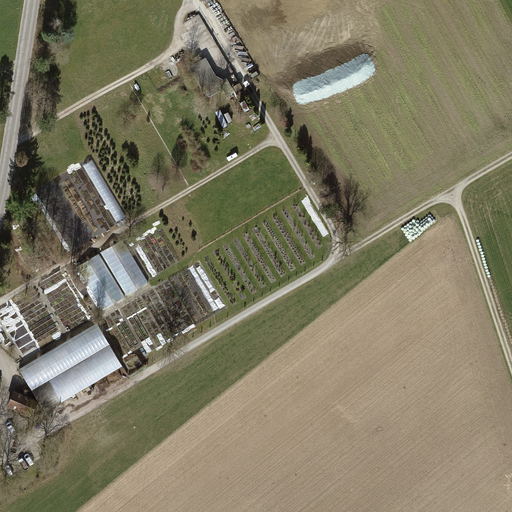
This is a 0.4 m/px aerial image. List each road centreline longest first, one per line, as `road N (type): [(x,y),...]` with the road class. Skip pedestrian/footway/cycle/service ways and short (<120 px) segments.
road 1 (track): [(511,154),(0,458)]
road 2 (track): [(278,135),(0,301)]
road 3 (track): [(196,0),(349,250)]
road 4 (track): [(196,0),(185,10),(174,53),(29,136)]
road 5 (tertiary): [(34,0),(0,206)]
road 6 (track): [(453,188),(511,364)]
